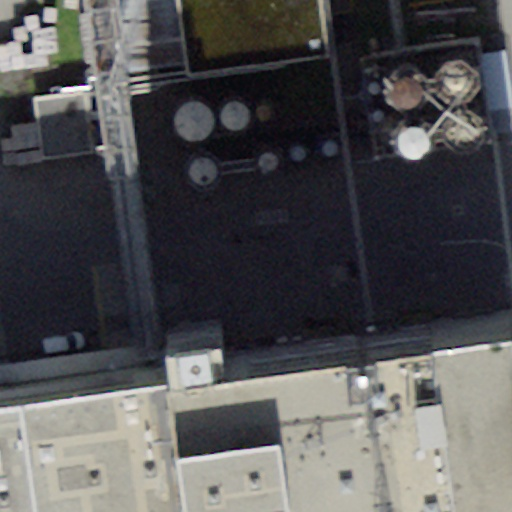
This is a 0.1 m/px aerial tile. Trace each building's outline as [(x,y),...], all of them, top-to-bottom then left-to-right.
[(317,0),(117,0),(128,71),(185,63),(187,77),(327,56),(317,0)] [(458,100),(465,99),(471,95),(475,90),(478,83),(478,76),(476,70),(472,64),(466,60),(459,58),(452,58),(446,61),(440,65),(437,71),(435,78),(436,85),(440,92),(445,96),(451,99),(458,100)] [(409,105),(416,104),(422,100),(426,95),(429,88),(429,81),(427,75),(423,69),(417,65),(411,63),(404,63),(397,66),(391,70),(388,77),(387,83),(388,90),(391,97),(396,101),(402,104),(409,105)] [(84,92),(36,100),(45,156),(93,148),(84,92)] [(174,127),(178,133),(183,137),(190,139),(197,139),(204,136),(209,132),(212,126),(214,119),(213,112),(210,106),(205,101),(199,98),(193,97),(186,98),(180,102),(175,107),(172,113),(172,120),(174,127)] [(224,125),(229,128),(234,129),(240,128),(245,125),(248,122),(250,117),(250,112),(249,107),(247,103),(243,100),(238,98),(234,98),(229,99),(224,101),(221,105),(219,110),(219,116),(221,121),(224,125)] [(463,149),(470,148),(476,144),(480,139),(483,132),(483,125),(481,119),(477,113),(471,109),(464,107),(457,107),(451,110),(445,114),(442,121),(441,127),(441,134),(445,141),(450,145),(456,148),(463,149)] [(413,154),(419,153),(425,149),(430,144),(432,137),(433,130),(431,123),(427,118),(421,113),(414,112),(407,112),(400,115),(395,119),(391,125),(390,132),(391,139),(394,145),(399,150),(406,153),(413,154)] [(324,161),(327,161),(331,161),(334,159),(336,157),(337,154),(338,150),(337,147),(335,144),(332,142),(329,141),(326,141),(322,142),(320,144),(318,147),(317,150),(317,154),(319,157),(321,159),(324,161)] [(295,165),(299,165),(302,165),(305,163),(307,161),(309,158),(309,155),(308,151),(307,148),(304,146),(301,145),(297,145),(294,146),(291,148),(289,151),(289,155),(289,158),(290,161),(293,163),(295,165)] [(239,178),(244,177),(249,175),(252,172),(254,167),(255,163),(254,158),(252,153),(248,150),(243,148),(238,148),(233,149),(229,152),(226,157),(225,161),(225,166),(227,171),(230,174),(235,177),(239,178)] [(203,183),(208,183),(212,181),(216,177),(218,173),(219,168),(218,163),(215,159),(211,156),(207,154),(202,154),(197,155),(193,158),(190,162),(189,167),(189,172),(191,176),(194,180),(198,183),(203,183)] [(198,511),(511,511),(511,327),(178,374),(198,511)] [(0,399),(0,511),(198,511),(178,374),(0,399)]
